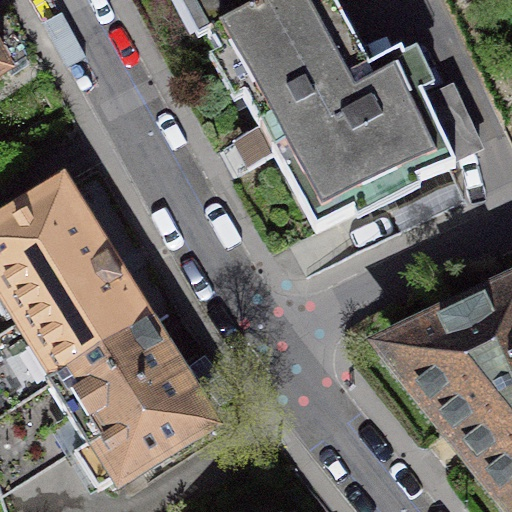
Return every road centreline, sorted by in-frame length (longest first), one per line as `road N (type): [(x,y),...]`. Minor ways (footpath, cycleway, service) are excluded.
road 1 (residential): [(70,0),(204,248),(267,343)]
road 2 (residential): [(511,224),(267,343)]
road 3 (residential): [(267,343),(397,511)]
